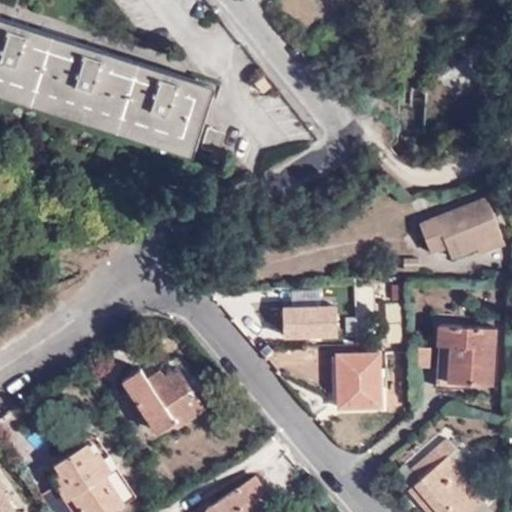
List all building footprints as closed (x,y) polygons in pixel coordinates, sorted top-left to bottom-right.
[(0,27),(0,88),(184,152),(203,99),(0,27)] [(197,133),(190,154),(209,160),(216,139),(197,133)] [(478,247),(503,236),(487,199),(417,227),(428,255),(450,260),(478,247)] [(506,244),(503,236),(478,247),(482,255),(506,244)] [(282,311),(283,343),(339,342),(339,309),(282,311)] [(450,348),(449,391),(470,393),(471,387),(491,388),(495,329),(439,327),(438,347),(450,348)] [(436,391),(449,391),(450,348),(438,347),(436,391)] [(381,352),(340,354),(343,407),(384,405),(381,352)] [(141,369),(124,380),(159,431),(174,421),(180,428),(207,410),(179,368),(152,385),(141,369)] [(446,439),(429,454),(440,466),(420,483),(409,491),(427,511),(474,511),(486,502),(449,458),(457,451),(446,439)] [(89,441),(57,462),(61,470),(51,476),(55,483),(39,493),(52,511),(78,511),(82,510),(83,511),(108,511),(125,502),(106,472),(113,468),(101,451),(97,453),(89,441)] [(440,466),(429,454),(410,470),(420,483),(440,466)] [(61,470),(57,462),(46,469),(51,476),(61,470)] [(264,511),(256,500),(264,494),(254,478),(206,511),(264,511)] [(17,511),(0,485),(0,511),(17,511)]
